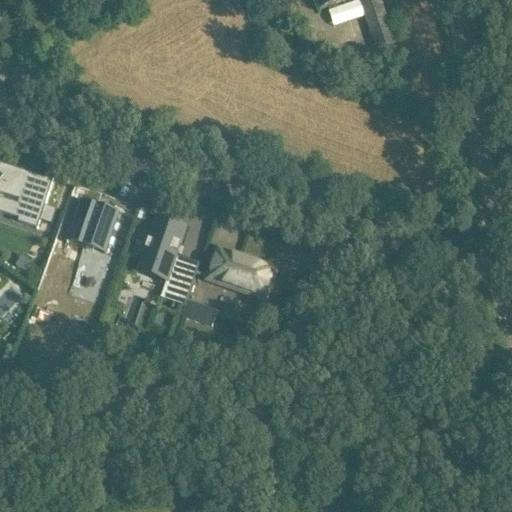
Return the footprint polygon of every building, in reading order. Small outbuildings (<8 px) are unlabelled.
[(314,0),(319,11),(345,2),(344,0),(314,0)] [(382,0),(358,0),(371,38),(375,51),(397,44),(382,0)] [(312,43),(307,31),(294,37),(299,48),(312,43)] [(0,194),(25,203),(21,213),(39,219),(36,229),(38,229),(53,184),(52,184),(51,185),(0,166),(0,194)] [(82,200),(68,241),(107,255),(121,214),(82,200)] [(167,281),(161,299),(185,308),(199,266),(177,258),(186,232),(156,220),(138,272),(139,273),(140,272),(150,276),(156,279),(157,278),(167,281)] [(218,251),(207,282),(265,302),(276,271),(254,264),(255,262),(254,262),(253,264),(240,259),(241,258),(239,257),(239,258),(218,251)] [(102,301),(105,286),(73,278),(69,294),(102,301)] [(14,285),(0,295),(0,316),(24,298),(14,285)] [(195,323),(200,307),(189,303),(184,319),(195,323)]
